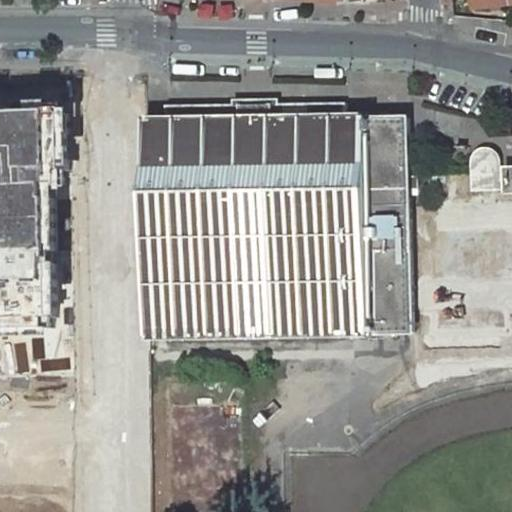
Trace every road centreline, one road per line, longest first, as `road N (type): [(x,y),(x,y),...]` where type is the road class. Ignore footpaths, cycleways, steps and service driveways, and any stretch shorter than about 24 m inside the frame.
road 1 (secondary): [(136,28),(184,38),(431,51)]
road 2 (secondary): [(0,27),(136,28)]
